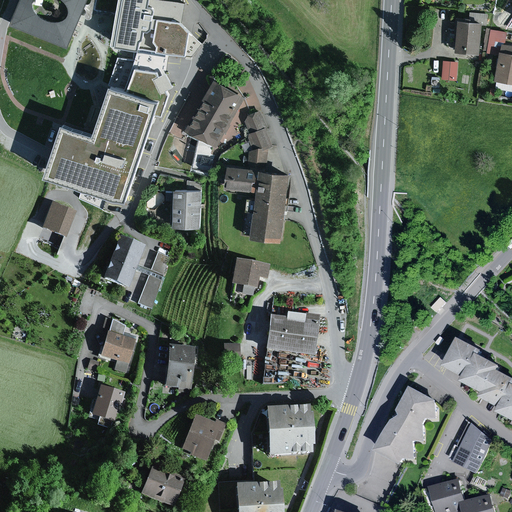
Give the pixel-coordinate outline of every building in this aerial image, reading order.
[(20,0),(10,24),(67,47),(83,7),(84,4),(85,0),(20,0)] [(87,4),(84,4),(83,7),(85,9),(85,11),(85,12),(84,13),(84,14),(84,16),(85,17),(86,18),(88,18),(89,18),(92,16),(93,14),(94,13),(113,16),(114,10),(96,7),(97,0),(89,0),(89,1),(88,3),(87,4)] [(97,0),(96,7),(114,10),(113,16),(111,29),(114,30),(112,42),(134,46),(174,53),(184,55),(189,30),(179,20),(182,4),(162,0),(155,0),(154,6),(143,4),(144,0),(97,0)] [(469,11),(468,20),(480,21),(487,22),(488,13),(469,11)] [(468,20),(455,19),(453,51),(477,53),(480,21),(468,20)] [(486,50),(486,53),(497,55),(500,42),(503,42),(505,31),(490,28),(486,50)] [(201,43),(189,30),(184,55),(192,57),(201,43)] [(511,44),(500,42),(498,51),(511,53),(511,44)] [(61,121),(44,173),(125,199),(142,147),(152,112),(159,114),(167,93),(165,88),(171,86),(166,76),(171,65),(174,53),(134,46),(122,86),(109,82),(93,131),(61,121)] [(511,53),(498,51),(493,80),(496,80),(494,88),(511,90),(511,53)] [(458,62),(442,61),(441,79),(456,80),(458,62)] [(243,97),(211,79),(183,128),(215,146),(243,97)] [(247,114),(245,121),(249,132),(264,126),(265,126),(259,109),(247,114)] [(264,126),(249,132),(247,137),(251,148),(270,141),(264,126)] [(270,141),(251,148),(248,150),(248,163),(267,165),(267,149),(273,147),(270,141)] [(191,167),(213,173),(217,153),(195,148),(191,167)] [(257,169),(225,164),(221,186),(254,191),(257,169)] [(287,173),(257,169),(254,191),(251,211),(245,210),(242,234),(247,234),(247,237),(278,241),(282,211),(288,212),(290,198),(284,197),(287,173)] [(174,188),(187,188),(188,180),(158,173),(152,187),(174,188)] [(187,188),(174,188),(172,225),(200,226),(202,189),(187,188)] [(72,212),(49,203),(38,228),(62,238),(72,212)] [(142,246),(115,235),(99,277),(126,287),(132,270),(134,267),(142,246)] [(265,265),(232,259),(228,283),(254,288),(256,277),(263,278),(265,265)] [(146,275),(161,280),(161,277),(134,267),(132,270),(146,275)] [(161,280),(146,275),(136,302),(150,308),(161,280)] [(447,303),(440,297),(431,308),(437,314),(447,303)] [(282,315),(267,313),(262,348),(312,354),(317,315),(283,311),(282,315)] [(109,319),(106,331),(120,335),(124,326),(109,319)] [(120,335),(106,331),(103,330),(96,355),(115,360),(126,363),(133,339),(120,335)] [(458,339),(444,366),(462,376),(459,382),(484,396),(498,370),(500,367),(478,355),(481,351),(458,339)] [(237,344),(221,344),(222,361),(237,360),(237,344)] [(192,348),(164,345),(160,384),(176,386),(176,392),(187,393),(192,348)] [(97,360),(89,358),(86,369),(94,371),(97,360)] [(126,363),(115,360),(112,370),(124,373),(126,363)] [(511,377),(498,370),(484,396),(482,399),(497,407),(495,412),(511,420),(511,377)] [(122,391),(97,384),(88,414),(98,417),(112,421),(114,421),(118,406),(123,407),(125,399),(121,397),(122,391)] [(435,401),(409,386),(395,410),(398,415),(390,420),(373,450),(399,464),(403,459),(415,459),(413,442),(424,441),(423,423),(425,419),(436,419),(435,401)] [(305,405),(262,408),(265,457),(308,454),(307,447),(309,447),(309,435),(305,435),(305,432),(305,430),(309,430),(308,416),(306,416),(305,405)] [(212,422),(193,415),(181,448),(190,451),(189,455),(205,460),(213,439),(218,441),(225,423),(213,419),(212,422)] [(112,421),(98,417),(95,425),(109,429),(112,421)] [(491,440),(471,424),(453,461),(476,472),(491,440)] [(182,477),(150,465),(139,492),(171,504),(182,477)] [(490,479),(476,472),(470,485),(485,491),(490,479)] [(458,479),(429,487),(429,488),(434,507),(435,511),(456,511),(461,511),(467,509),(464,501),(458,479)] [(276,481),(233,484),(234,511),(279,511),(276,511),(276,508),(276,506),(279,505),(278,492),(276,492),(276,481)] [(434,507),(429,488),(422,490),(428,509),(434,507)] [(503,488),(499,496),(508,500),(511,491),(503,488)] [(495,511),(491,494),(464,501),(467,509),(461,511),(495,511)]
